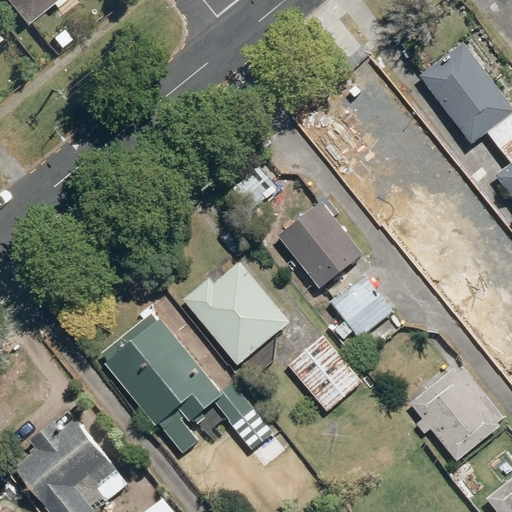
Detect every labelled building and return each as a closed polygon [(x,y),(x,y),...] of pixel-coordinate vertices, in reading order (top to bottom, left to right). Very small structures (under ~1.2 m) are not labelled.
[(8,0),(28,25),(59,0),(8,0)] [(511,156),(511,163),(499,173),(511,189),(511,95),(468,38),(422,73),(474,141),(492,129),(511,156)] [(450,186),(397,123),(343,168),(395,231),(450,186)] [(367,250),(326,198),(282,233),(323,285),(367,250)] [(479,202),(454,220),(476,252),(501,235),(479,202)] [(213,274),(186,296),(242,363),(295,319),(244,258),(218,280),(213,274)] [(368,272),(334,299),(364,336),(398,309),(368,272)] [(112,358),(109,360),(160,422),(182,403),(194,417),(216,399),(254,445),(252,448),(268,467),(291,448),(278,432),(279,431),(235,378),(225,387),(165,314),(162,317),(155,309),(105,350),(112,358)] [(326,333),(291,362),(330,410),(365,381),(326,333)] [(508,414),(466,363),(460,368),(457,365),(413,402),(460,459),(505,422),(502,419),(508,414)] [(35,452),(19,465),(55,511),(93,511),(132,481),(97,431),(80,415),(77,417),(72,410),(61,418),(59,415),(33,436),(39,444),(32,449),(35,452)] [(511,511),(511,477),(490,495),(503,511),(511,511)]
